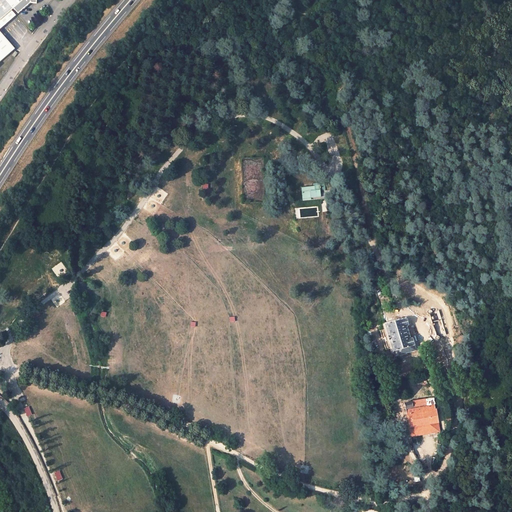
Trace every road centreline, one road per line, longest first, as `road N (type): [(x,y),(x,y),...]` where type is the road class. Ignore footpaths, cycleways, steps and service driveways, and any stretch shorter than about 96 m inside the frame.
road 1 (trunk): [(0,175),(130,0)]
road 2 (unclassified): [(0,402),(33,453),(56,511)]
